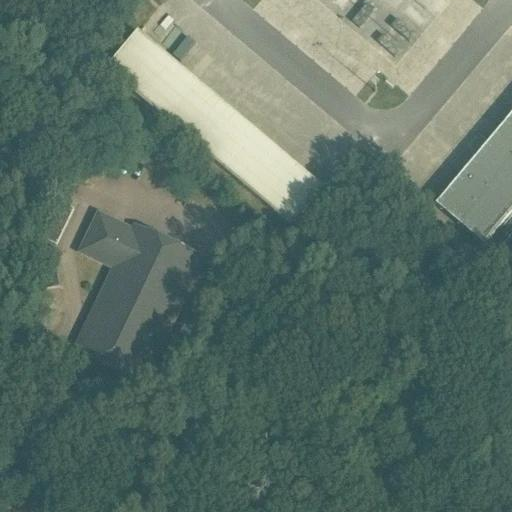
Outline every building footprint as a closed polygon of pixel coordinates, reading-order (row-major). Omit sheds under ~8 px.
[(511,117),(436,207),(484,248),(480,252),(493,263),(511,239),(511,226),(509,224),(511,220),(511,117)] [(57,247),(74,211),(61,206),(45,242),(57,247)] [(130,230),(96,214),(76,258),(109,274),(70,354),(144,390),(205,263),(131,228),(130,230)] [(46,291),(60,289),(54,250),(40,252),(46,291)] [(42,300),(26,332),(41,339),(57,307),(42,300)]
